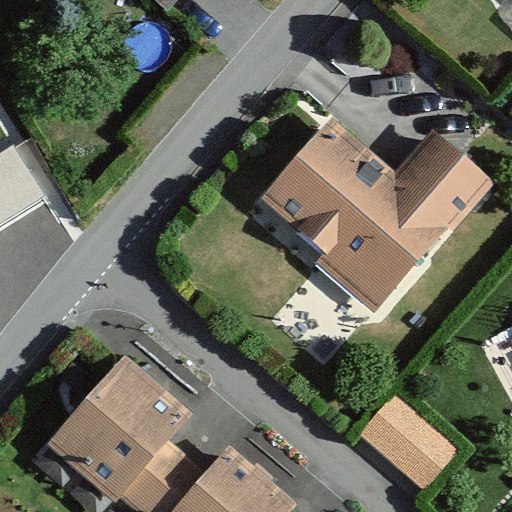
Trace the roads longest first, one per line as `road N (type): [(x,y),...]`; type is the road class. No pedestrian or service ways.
road 1 (residential): [(97,248),(387,511)]
road 2 (residential): [(313,0),(97,248)]
road 3 (residential): [(97,248),(0,361)]
